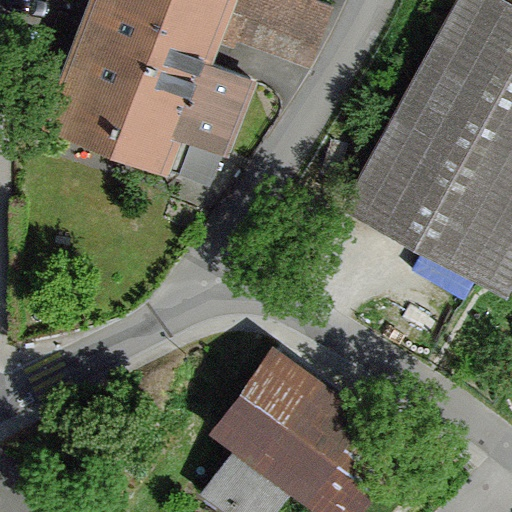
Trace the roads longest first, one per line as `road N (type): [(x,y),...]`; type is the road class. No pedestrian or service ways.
road 1 (residential): [(511,450),(379,349),(297,307),(249,297),(194,303)]
road 2 (residential): [(0,398),(51,380),(194,303)]
